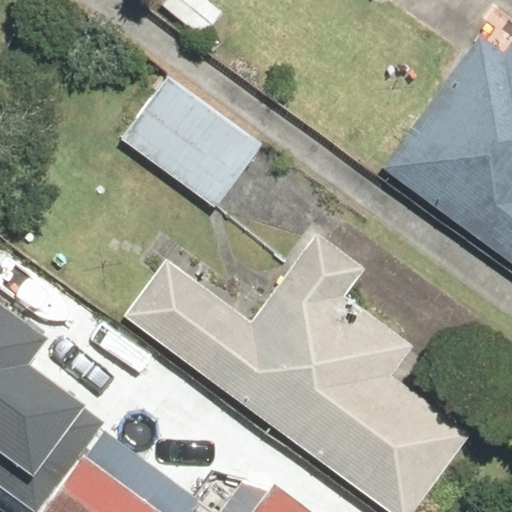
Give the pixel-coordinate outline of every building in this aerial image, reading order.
[(235,11),(220,0),(174,0),(160,21),(205,53),(235,11)] [(511,19),(495,7),(380,169),(511,263),(511,19)] [(164,72),(116,139),(213,208),(261,142),(164,72)] [(163,261),(122,315),(384,511),(409,511),(472,430),(410,383),(426,363),(337,296),(361,265),(314,230),(245,322),(163,261)] [(0,490),(29,510),(101,404),(23,351),(42,323),(0,294),(0,490)] [(164,511),(76,448),(30,511),(313,511),(269,480),(245,511),(164,511)]
